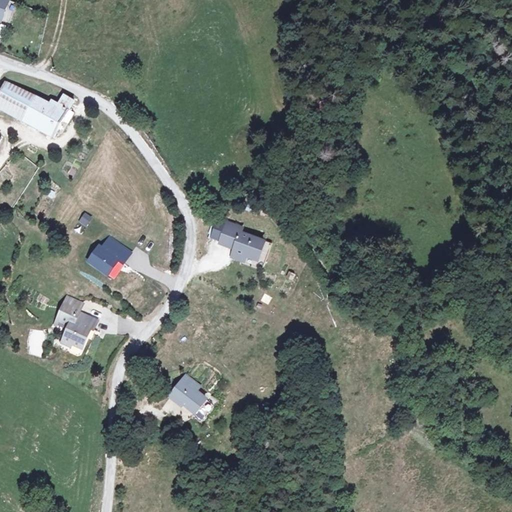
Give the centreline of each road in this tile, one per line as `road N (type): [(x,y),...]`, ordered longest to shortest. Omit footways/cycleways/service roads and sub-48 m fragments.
road 1 (unclassified): [(0,61),(76,90),(119,118),(189,223),(178,286),(116,382),(105,511)]
road 2 (track): [(511,346),(481,292),(459,284),(429,290),(398,312),(373,311),(335,281),(271,197),(251,192),(185,213)]
